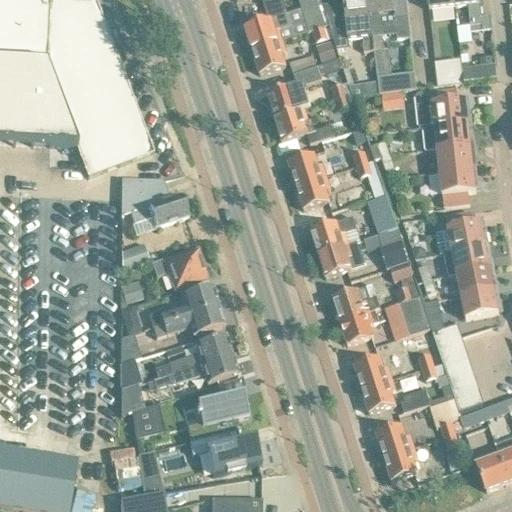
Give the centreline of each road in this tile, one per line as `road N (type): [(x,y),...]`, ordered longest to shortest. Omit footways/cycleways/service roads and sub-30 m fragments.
road 1 (tertiary): [(355,511),(185,0)]
road 2 (tertiary): [(161,0),(330,511)]
road 3 (residential): [(511,191),(496,0)]
